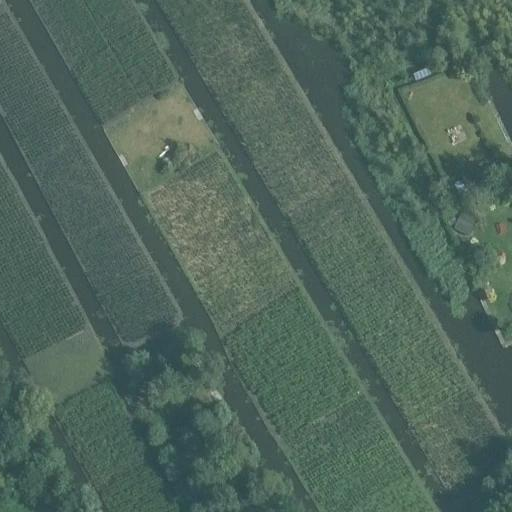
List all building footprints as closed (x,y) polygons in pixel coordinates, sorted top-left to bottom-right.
[(429,70),(413,77),(416,83),(431,77),(429,70)] [(477,189),(470,174),(461,178),(468,193),(477,189)] [(466,192),(462,183),(453,187),(457,196),(466,192)] [(478,219),(463,212),(455,231),(470,238),(478,219)] [(453,217),(445,221),(451,232),(453,231),(456,222),(453,217)] [(153,419),(149,421),(154,431),(158,429),(153,419)]
